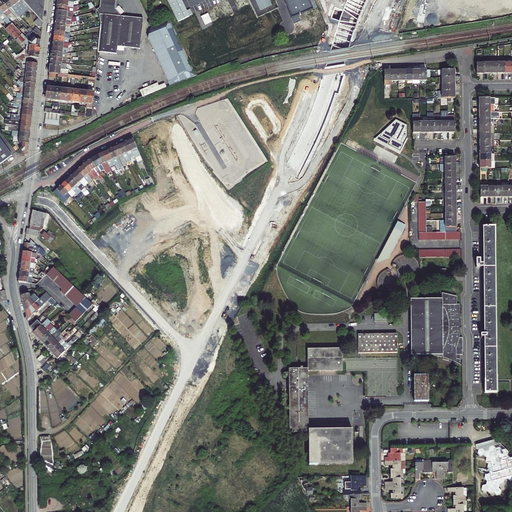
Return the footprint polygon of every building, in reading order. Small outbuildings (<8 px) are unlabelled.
[(5,0),(4,0),(2,2),(9,10),(16,19),(19,16),(13,9),(5,0)] [(22,0),(5,0),(13,9),(19,16),(20,17),(28,11),(29,12),(31,10),(22,0)] [(22,0),(31,10),(39,18),(43,22),(45,0),(22,0)] [(98,45),(123,47),(141,49),(144,19),(125,17),(125,15),(120,9),(116,8),(116,0),(99,0),(99,6),(95,9),(97,12),(99,14),(100,17),(100,21),(101,24),(101,26),(100,32),(99,37),(99,42),(98,45)] [(186,0),(167,0),(178,22),(197,13),(193,5),(190,7),(186,0)] [(269,0),(255,0),(260,11),(272,6),(269,0)] [(309,0),(284,0),(291,17),(298,15),(313,8),(309,0)] [(2,2),(0,3),(0,8),(3,13),(7,18),(10,15),(15,20),(16,19),(9,10),(2,2)] [(0,8),(0,17),(3,21),(4,21),(9,26),(12,24),(7,18),(3,13),(0,8)] [(208,13),(201,16),(204,25),(211,22),(208,13)] [(298,15),(291,17),(294,24),(300,22),(298,15)] [(168,16),(152,25),(153,27),(170,19),(168,16)] [(42,28),(43,22),(39,18),(34,22),(39,27),(42,28)] [(149,39),(173,86),(199,76),(195,72),(170,19),(153,27),(150,29),(149,39)] [(13,25),(6,31),(14,40),(16,41),(22,35),(19,31),(13,25)] [(36,27),(33,30),(33,31),(34,32),(41,37),(42,32),(36,27)] [(40,47),(41,37),(34,32),(33,31),(30,34),(31,35),(28,38),(27,37),(25,38),(33,46),(40,47)] [(40,47),(33,46),(25,38),(22,35),(16,41),(26,51),(39,53),(40,47)] [(23,59),(24,60),(25,57),(39,59),(39,53),(26,51),(25,56),(24,56),(24,58),(23,59)] [(23,66),(23,68),(37,69),(39,59),(25,57),(24,60),(22,62),(23,63),(27,63),(27,67),(23,66)] [(49,75),(56,76),(56,73),(58,74),(60,74),(61,70),(65,71),(65,69),(51,68),(50,67),(49,75)] [(22,84),(21,88),(35,90),(36,84),(21,82),(19,80),(18,79),(17,82),(22,84)] [(165,83),(159,85),(158,83),(139,90),(143,97),(166,87),(165,83)] [(407,138),(407,125),(395,119),(373,140),(400,152),(407,138)] [(17,128),(16,132),(30,133),(31,128),(4,125),(4,127),(17,128)] [(0,162),(11,155),(0,139),(0,162)] [(132,139),(127,141),(133,154),(135,158),(140,156),(132,139)] [(127,141),(122,143),(128,156),(133,154),(127,141)] [(128,156),(122,143),(117,146),(123,158),(125,161),(125,163),(126,164),(131,161),(128,156)] [(123,158),(117,146),(112,148),(118,161),(121,159),(122,161),(123,161),(123,162),(125,161),(123,158)] [(112,148),(107,150),(113,163),(118,161),(112,148)] [(107,150),(102,152),(108,165),(113,163),(107,150)] [(97,155),(103,168),(108,165),(102,152),(97,155)] [(103,168),(97,155),(90,159),(98,171),(103,168)] [(90,159),(84,163),(94,173),(98,171),(90,159)] [(94,173),(84,163),(81,167),(90,177),(94,173)] [(90,177),(81,167),(77,170),(86,181),(87,182),(88,181),(91,185),(93,183),(91,180),(91,179),(90,177)] [(86,181),(77,170),(73,174),(80,182),(82,180),(84,182),(86,181)] [(73,174),(69,178),(76,186),(78,183),(80,186),(82,184),(80,182),(73,174)] [(76,186),(69,178),(65,181),(74,192),(78,188),(76,186)] [(74,192),(65,181),(61,185),(70,195),(74,192)] [(61,185),(56,189),(64,197),(66,199),(70,195),(61,185)] [(56,189),(53,193),(60,201),(64,197),(56,189)] [(420,240),(461,240),(461,232),(427,233),(427,202),(419,202),(420,240)] [(42,213),(33,211),(29,229),(40,232),(42,228),(39,227),(42,213)] [(405,227),(396,222),(375,265),(388,260),(405,227)] [(495,226),(482,226),(485,393),(497,392),(495,226)] [(39,237),(40,232),(29,229),(27,228),(26,234),(39,237)] [(53,238),(44,232),(41,237),(50,243),(53,238)] [(34,253),(36,253),(40,254),(42,256),(45,253),(40,248),(31,240),(30,244),(25,243),(24,251),(34,253)] [(420,250),(420,257),(462,256),(462,249),(420,250)] [(93,305),(53,267),(50,270),(50,271),(48,273),(46,275),(61,290),(60,291),(76,307),(68,315),(75,322),(93,305)] [(28,294),(21,296),(23,304),(29,298),(34,294),(35,293),(34,291),(32,293),(28,294)] [(41,296),(46,301),(50,297),(45,292),(41,296)] [(34,294),(29,298),(23,304),(25,312),(36,301),(38,298),(34,294)] [(442,294),(442,299),(409,299),(410,355),(426,355),(428,356),(436,355),(443,356),(443,358),(449,359),(449,358),(453,359),(460,363),(460,357),(456,356),(456,353),(460,353),(463,353),(463,340),(458,340),(460,331),(460,307),(456,307),(456,305),(456,297),(442,294)] [(27,318),(27,320),(46,302),(40,296),(38,298),(36,301),(25,312),(27,318)] [(0,302),(0,303),(6,311),(8,308),(7,301),(0,302)] [(392,314),(374,314),(374,322),(392,322),(392,314)] [(40,326),(32,333),(36,337),(50,324),(51,322),(47,319),(40,326)] [(30,328),(32,333),(40,326),(36,322),(30,328)] [(50,324),(36,337),(39,341),(53,327),(50,324)] [(53,327),(39,341),(43,344),(51,337),(57,331),(53,327)] [(61,341),(50,352),(54,356),(64,345),(67,342),(65,340),(66,338),(67,339),(74,332),(72,330),(61,341)] [(359,353),(398,353),(398,334),(358,335),(359,353)] [(46,348),(50,352),(61,341),(58,339),(59,338),(58,336),(54,340),(46,348)] [(51,337),(43,344),(46,348),(54,340),(51,337)] [(66,347),(64,345),(54,356),(57,359),(76,340),(74,337),(67,345),(68,345),(66,347)] [(313,465),(357,463),(355,428),(312,429),(310,372),(344,371),(343,349),(309,350),(310,370),(305,370),(305,368),(302,368),(303,370),(291,370),(293,433),(312,433),(313,465)] [(416,401),(430,400),(429,375),(414,375),(416,401)] [(148,411),(153,419),(157,416),(152,409),(148,411)] [(195,423),(202,419),(200,415),(193,419),(195,423)] [(145,417),(138,425),(143,430),(150,422),(145,417)] [(200,446),(208,454),(223,439),(220,437),(215,442),(216,444),(214,446),(199,431),(191,438),(200,446)] [(504,479),(509,478),(511,481),(511,480),(511,456),(510,457),(508,454),(508,451),(506,448),(502,449),(499,446),(496,447),(493,445),(489,446),(489,449),(485,450),(483,448),(480,449),(479,453),(481,455),(485,454),(487,457),(486,461),(489,463),(488,466),(491,469),(490,472),(486,474),(485,477),(488,480),(487,484),(483,485),(482,489),(485,492),(492,489),(497,495),(501,494),(501,491),(499,488),(499,484),(504,483),(504,479)] [(173,450),(185,460),(188,457),(176,446),(173,450)] [(404,448),(390,448),(390,453),(388,453),(388,457),(385,457),(385,462),(401,461),(405,461),(404,448)] [(401,461),(385,462),(385,466),(393,465),(393,470),(390,470),(390,474),(403,473),(403,470),(401,470),(401,461)] [(428,474),(428,461),(424,461),(424,463),(416,463),(416,473),(416,479),(420,479),(420,472),(424,471),(424,474),(428,474)] [(432,471),(436,471),(436,474),(436,479),(441,479),(441,463),(432,463),(432,461),(428,461),(428,474),(433,474),(432,471)] [(445,471),(449,471),(449,473),(453,473),(453,461),(449,461),(449,463),(441,463),(441,479),(445,479),(445,471)] [(393,478),(393,482),(385,482),(385,486),(401,486),(401,477),(403,477),(403,473),(390,474),(391,478),(393,478)] [(366,474),(350,475),(351,490),(348,490),(348,494),(361,493),(361,489),(358,490),(358,485),(366,485),(366,474)] [(252,502),(256,498),(237,478),(233,482),(252,502)] [(401,494),(401,486),(385,486),(385,490),(393,490),(393,494),(391,495),(391,499),(404,499),(403,494),(401,494)] [(453,492),(456,492),(456,496),(454,496),(454,501),(466,501),(466,496),(464,496),(464,488),(448,488),(448,492),(453,492)] [(359,502),(359,497),(361,497),(361,493),(348,494),(348,498),(351,498),(351,506),(367,506),(367,502),(359,502)] [(456,505),(456,508),(454,508),(449,509),(448,511),(464,511),(464,504),(466,504),(466,501),(454,501),(454,505),(456,505)]
